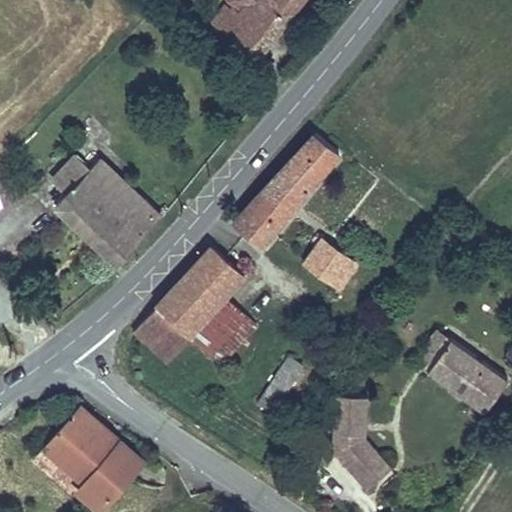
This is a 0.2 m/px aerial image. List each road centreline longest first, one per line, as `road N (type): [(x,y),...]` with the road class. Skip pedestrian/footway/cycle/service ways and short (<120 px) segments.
road 1 (tertiary): [(64,353),(179,241),(381,0)]
road 2 (tertiary): [(277,511),(169,439),(64,353)]
